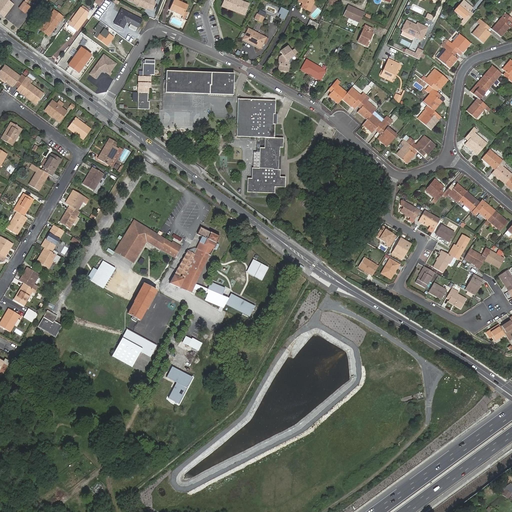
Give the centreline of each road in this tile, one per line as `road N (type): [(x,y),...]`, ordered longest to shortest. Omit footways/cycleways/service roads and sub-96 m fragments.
road 1 (tertiary): [(100,109),(320,270),(503,385)]
road 2 (residential): [(395,174),(389,217),(423,241),(403,291),(460,321),(501,298)]
road 3 (residential): [(0,108),(14,105),(77,154),(0,289)]
road 4 (motorway): [(511,413),(376,511)]
road 5 (residential): [(100,109),(151,32),(214,52)]
road 6 (residential): [(214,52),(334,122)]
road 7 (residential): [(511,46),(466,67),(448,153)]
road 8 (motorway): [(404,511),(511,433)]
road 9 (tertiary): [(0,34),(100,109)]
